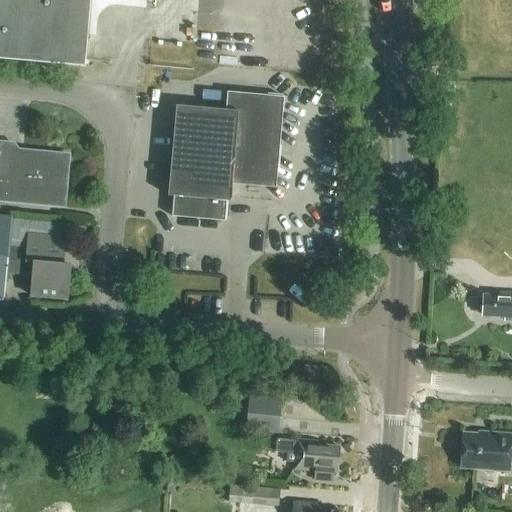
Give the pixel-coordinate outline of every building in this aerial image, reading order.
[(0,0),(0,60),(84,68),(90,0),(127,0),(151,2),(151,0),(0,0)] [(173,197),(172,217),(224,222),(226,202),(230,202),(232,180),(272,184),(277,125),(282,121),(284,98),(227,93),(225,111),(176,107),(167,197),(173,197)] [(0,201),(64,207),(68,156),(0,149),(0,201)] [(0,298),(4,299),(6,276),(11,218),(0,217),(0,298)] [(66,223),(13,218),(8,276),(21,277),(25,236),(28,236),(64,239),(66,223)] [(64,239),(28,236),(26,262),(34,263),(31,297),(67,300),(69,274),(69,266),(62,266),(64,239)] [(511,321),(511,294),(500,294),(499,298),(483,297),(483,299),(479,299),(479,313),(482,314),(482,316),(504,317),(504,321),(511,321)] [(315,379),(316,367),(304,366),(303,378),(315,379)] [(58,405),(58,385),(35,384),(34,404),(58,405)] [(259,433),(278,435),(281,403),(249,401),(248,416),(260,417),(259,433)] [(509,462),(511,462),(511,435),(488,434),(488,437),(463,435),(460,468),(508,472),(509,462)] [(332,473),(337,474),(339,448),(317,446),(317,443),(296,441),(276,440),(275,453),(295,455),(294,470),(315,472),(314,481),(331,483),(332,473)] [(229,486),(228,504),(278,508),(279,491),(229,486)] [(340,511),(317,510),(318,504),(293,502),(291,511),(340,511)]
